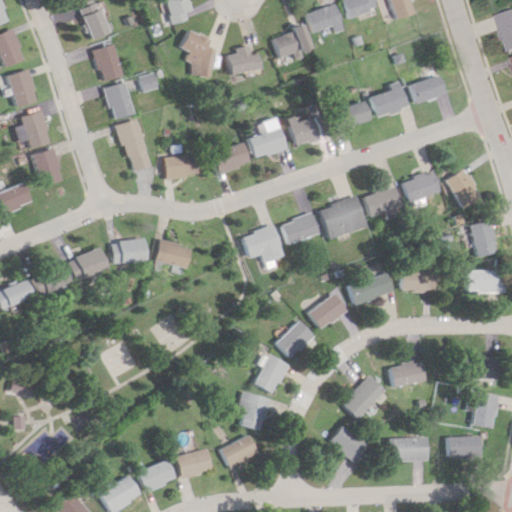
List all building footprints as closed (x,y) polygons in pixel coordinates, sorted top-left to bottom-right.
[(181,11),(187,9),(184,0),(160,0),(167,24),(183,19),(181,11)] [(338,0),(344,18),(373,8),(370,0),(338,0)] [(385,0),(392,19),(411,12),(407,0),(385,0)] [(102,33),(94,2),(76,7),(84,38),(102,33)] [(339,29),(331,3),(301,13),(307,32),(329,25),(331,32),(339,29)] [(511,8),(494,14),(505,51),(511,49),(511,8)] [(285,27),(287,32),(268,37),(273,56),(289,52),(290,59),(298,57),(296,50),(305,47),(298,23),(285,27)] [(0,66),(20,59),(9,28),(0,31),(0,66)] [(205,40),(185,29),(176,47),(185,51),(180,60),(188,63),(185,70),(200,78),(214,51),(203,45),(205,40)] [(88,49),(98,81),(119,75),(109,43),(88,49)] [(245,54),(243,45),(230,47),(231,53),(222,55),(226,74),(256,68),(253,53),(245,54)] [(4,74),(12,106),(33,101),(25,69),(4,74)] [(138,91),(153,88),(150,72),(135,75),(138,91)] [(404,85),(410,104),(441,93),(434,74),(404,85)] [(100,87),(109,119),(130,113),(120,81),(100,87)] [(372,117),(403,107),(394,81),(385,84),(387,89),(365,96),(372,117)] [(335,129),(366,119),(359,100),(329,110),(335,129)] [(46,142),(37,110),(16,116),(19,124),(10,127),(15,141),(24,138),(27,147),(46,142)] [(291,116),(283,117),(289,144),(320,137),(315,115),(292,120),(291,116)] [(282,149),(273,117),(258,121),(261,132),(244,137),(251,158),(282,149)] [(132,118),(113,124),(125,171),(145,166),(132,118)] [(215,173),(247,163),(240,142),(208,152),(215,173)] [(29,153),(39,185),(58,180),(48,147),(29,153)] [(160,177),(193,176),(192,154),(159,155),(160,177)] [(476,196),(459,168),(440,179),(457,207),(476,196)] [(428,171),(396,180),(402,202),(434,192),(428,171)] [(0,189),(0,212),(26,203),(19,183),(0,189)] [(396,205),(388,185),(357,196),(364,216),(396,205)] [(361,226),(351,196),(314,208),(324,238),(361,226)] [(314,233),(307,213),(275,223),(282,243),(314,233)] [(465,224),(474,257),(495,251),(486,219),(465,224)] [(238,233),(243,257),(256,254),(260,269),(271,266),(269,258),(277,256),(270,226),(238,233)] [(138,260),(136,238),(104,241),(106,263),(138,260)] [(149,260),(180,266),(185,246),(153,240),(149,260)] [(68,280),(99,268),(92,247),(60,259),(68,280)] [(65,286),(58,267),(27,278),(34,297),(65,286)] [(429,269),(397,269),(398,291),(429,290),(429,269)] [(462,270),(463,292),(503,291),(502,270),(462,270)] [(349,304),(389,292),(384,273),(344,284),(349,304)] [(0,286),(0,306),(26,296),(19,279),(0,286)] [(303,311),(315,329),(343,311),(331,293),(303,311)] [(310,336),(295,320),(271,342),(285,358),(310,336)] [(270,393),(284,363),(264,354),(251,384),(270,393)] [(494,357),(465,358),(465,380),(495,379),(494,357)] [(418,360),(386,366),(390,387),(422,380),(418,360)] [(382,390),(366,375),(339,404),(355,419),(382,390)] [(27,382),(6,380),(4,392),(26,394),(27,382)] [(237,425),(259,429),(265,397),(238,392),(235,408),(240,409),(237,425)] [(470,425),(492,427),(495,394),(474,392),(470,425)] [(326,441),(351,462),(365,445),(339,424),(326,441)] [(224,468),(254,454),(246,434),(215,448),(224,468)] [(445,458),(482,457),(481,435),(445,436),(445,458)] [(424,437),(386,438),(386,460),(425,459),(424,437)] [(168,455),(173,477),(205,470),(200,448),(168,455)] [(167,480),(160,460),(129,469),(135,490),(167,480)] [(132,496),(120,475),(105,484),(102,479),(89,486),(103,511),(132,496)] [(48,505),(53,511),(82,511),(66,491),(48,505)]
